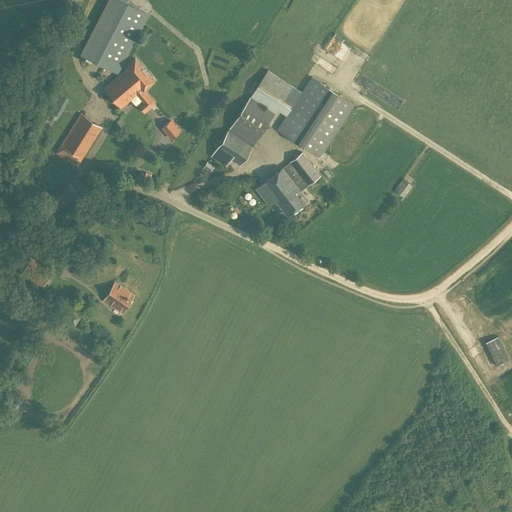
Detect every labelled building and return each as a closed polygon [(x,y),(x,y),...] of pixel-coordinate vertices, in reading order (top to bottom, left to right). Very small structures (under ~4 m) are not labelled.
[(90,63),(91,60),(118,73),(149,13),(129,3),(130,0),(107,0),(80,54),(87,58),(86,61),(90,63)] [(104,88),(109,93),(125,79),(127,80),(132,76),(143,89),(144,89),(154,80),(135,58),(125,66),(127,68),(104,88)] [(268,69),(229,128),(253,144),(276,109),(286,115),(277,129),(319,158),(354,105),(311,76),(301,91),(268,69)] [(125,79),(109,93),(121,107),(136,94),(142,101),(139,103),(146,110),(155,102),(144,89),(143,89),(132,76),(127,80),(125,79)] [(59,93),(49,111),(53,113),(52,115),(46,112),(41,121),(47,125),(49,120),(50,117),(56,120),(58,116),(59,117),(69,98),(59,93)] [(81,113),(56,153),(76,167),(101,127),(81,113)] [(162,126),(172,138),(182,130),(172,118),(162,126)] [(253,145),(228,129),(211,156),(226,166),(230,160),(240,165),(253,145)] [(262,183),(287,215),(308,199),(301,190),(320,175),(302,151),(262,183)] [(394,190),(403,197),(412,186),(402,178),(394,190)] [(108,211),(103,219),(111,223),(115,215),(108,211)] [(23,270),(20,276),(41,290),(51,273),(43,268),(36,278),(23,270)] [(115,282),(104,301),(123,313),(134,294),(115,282)] [(478,346),(489,369),(503,362),(509,359),(498,336),(492,339),(478,346)]
